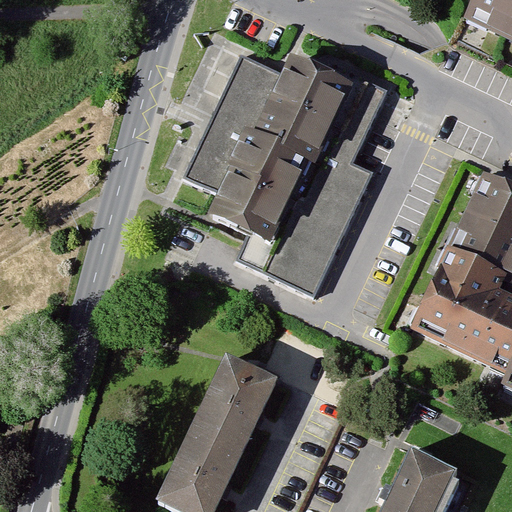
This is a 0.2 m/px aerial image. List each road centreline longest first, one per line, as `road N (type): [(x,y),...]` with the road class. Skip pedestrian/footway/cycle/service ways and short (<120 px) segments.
road 1 (tertiary): [(33,511),(175,0)]
road 2 (track): [(120,192),(0,261)]
